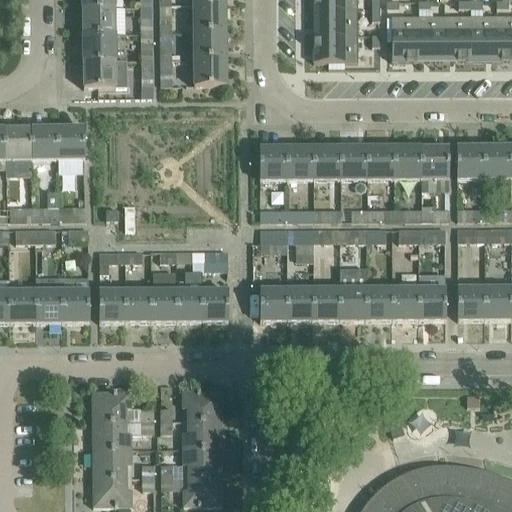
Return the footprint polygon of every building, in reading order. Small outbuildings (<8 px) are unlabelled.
[(115,12),(114,0),(82,0),(82,12),(115,12)] [(140,0),(141,11),(152,11),(151,0),(140,0)] [(171,0),(159,0),(159,10),(172,10),(171,0)] [(192,0),(193,10),(225,9),(225,0),(192,0)] [(357,0),(313,0),(313,14),(357,14),(357,0)] [(379,2),(372,2),(372,14),(380,14),(380,6),(379,2)] [(398,5),(386,5),(387,14),(398,13),(398,5)] [(418,6),(418,13),(430,13),(430,5),(418,6)] [(482,5),(470,5),(470,13),(482,13),(482,5)] [(497,5),(496,5),(496,13),(508,13),(508,5),(497,5)] [(193,36),(226,36),(225,9),(193,10),(193,36)] [(141,38),(152,38),(152,11),(141,11),(141,38)] [(115,12),(82,12),(83,39),(115,38),(115,12)] [(357,14),(313,14),(313,40),(357,40),(357,14)] [(159,20),(160,37),(172,37),(172,19),(159,20)] [(511,20),(496,21),(496,65),(511,64),(511,20)] [(418,21),(391,22),(391,66),(419,65),(418,21)] [(444,21),(418,21),(419,65),(444,65),(444,21)] [(470,21),(444,21),(444,65),(470,65),(470,21)] [(496,21),(470,21),(470,65),(496,65),(496,21)] [(226,36),(193,36),(194,63),(226,63),(226,36)] [(160,37),(160,64),(172,63),(172,37),(160,37)] [(115,64),(115,38),(83,39),(83,65),(115,64)] [(141,38),(141,64),(152,64),(152,38),(141,38)] [(380,39),(372,40),(372,51),(380,51),(380,39)] [(357,40),(313,40),(313,67),(358,67),(357,40)] [(160,64),(161,91),(171,91),(171,75),(184,74),(184,63),(172,64),(172,63),(160,64)] [(226,63),(194,63),(194,91),(226,90),(226,63)] [(115,64),(83,65),(84,92),(116,92),(115,64)] [(152,64),(141,64),(142,91),(153,91),(152,64)] [(31,132),(5,133),(5,165),(31,165),(31,132)] [(57,132),(31,132),(31,165),(57,164),(57,132)] [(57,164),(85,164),(84,132),(57,132),(57,164)] [(456,184),(484,184),(484,151),(456,151),(457,171),(456,184)] [(511,151),(484,151),(484,184),(511,183),(511,151)] [(260,185),(287,185),(287,152),(259,153),(260,185)] [(287,185),(314,185),(314,152),(287,152),(287,185)] [(314,185),(341,184),(340,152),(314,152),(314,185)] [(341,184),(367,184),(367,152),(340,152),(341,184)] [(367,184),(394,184),(394,152),(367,152),(367,184)] [(394,184),(421,184),(421,152),(394,152),(394,184)] [(448,184),(448,152),(421,152),(421,184),(448,184)] [(47,212),(32,212),(32,227),(59,226),(59,212),(59,196),(47,196),(47,212)] [(421,226),(421,199),(406,199),(407,214),(394,214),(394,226),(421,226)] [(449,226),(449,201),(445,201),(445,214),(434,214),(433,199),(421,199),(421,226),(449,226)] [(32,212),(5,212),(6,227),(32,227),(32,212)] [(85,212),(59,212),(59,226),(86,226),(85,212)] [(511,213),(485,214),(485,225),(511,224),(511,213)] [(106,226),(117,225),(117,214),(106,214),(106,226)] [(368,226),(368,214),(351,214),(351,226),(368,226)] [(394,226),(394,214),(368,214),(368,226),(394,226)] [(457,225),(485,225),(485,214),(457,214),(457,225)] [(287,226),(287,215),(260,215),(260,226),(287,226)] [(314,226),(314,215),(287,215),(287,226),(314,226)] [(314,226),(341,225),(341,215),(314,215),(314,226)] [(313,267),(313,260),(313,233),(293,233),(293,248),(296,248),(296,267),(313,267)] [(339,260),(339,248),(339,233),(313,233),(313,260),(339,260)] [(339,248),(365,248),(365,233),(339,233),(339,248)] [(385,248),(385,233),(365,233),(365,248),(385,248)] [(417,247),(417,233),(398,233),(398,247),(417,247)] [(417,247),(445,247),(445,233),(417,233),(417,247)] [(457,247),(484,247),(484,233),(457,233),(457,247)] [(490,247),(510,246),(510,233),(484,233),(484,247),(490,247)] [(0,234),(0,256),(9,256),(9,235),(0,234)] [(36,259),(36,248),(36,234),(15,234),(15,248),(24,248),(25,259),(36,259)] [(36,234),(36,248),(55,248),(54,234),(36,234)] [(88,260),(88,248),(88,234),(68,234),(61,234),(62,261),(88,260)] [(286,257),(286,234),(260,234),(260,257),(286,257)] [(176,295),(176,327),(203,327),(203,295),(203,278),(202,256),(192,256),(192,276),(184,277),(184,289),(179,289),(179,295),(176,295)] [(228,277),(228,282),(234,282),(234,257),(228,257),(228,256),(202,256),(203,278),(228,277)] [(120,268),(125,268),(125,257),(99,257),(99,279),(121,278),(120,268)] [(150,257),(142,257),(125,257),(125,268),(142,268),(142,270),(150,270),(150,257)] [(159,257),(159,268),(177,268),(177,257),(159,257)] [(151,295),(151,327),(176,327),(176,295),(176,277),(153,277),(153,295),(151,295)] [(62,295),(62,327),(89,327),(89,282),(62,283),(62,295)] [(340,326),(366,325),(366,293),(339,294),(340,326)] [(366,325),(392,325),(392,293),(366,293),(366,325)] [(392,325),(418,325),(418,293),(392,293),(392,325)] [(445,293),(418,293),(418,325),(445,325),(445,293)] [(457,325),(484,325),(484,293),(457,293),(457,325)] [(484,325),(511,325),(510,293),(484,293),(484,325)] [(260,326),(287,326),(287,294),(260,294),(260,326)] [(287,326),(313,326),(313,294),(287,294),(287,326)] [(313,326),(340,326),(339,294),(313,294),(313,326)] [(0,295),(0,327),(9,328),(9,296),(0,295)] [(36,296),(36,328),(62,327),(62,295),(36,296)] [(125,296),(125,327),(151,327),(151,295),(125,296)] [(203,295),(203,327),(228,326),(228,295),(203,295)] [(9,296),(9,328),(36,328),(36,296),(9,296)] [(99,296),(99,327),(125,327),(125,296),(99,296)] [(221,425),(221,417),(221,396),(182,396),(183,413),(188,413),(188,425),(221,425)] [(92,426),(126,426),(126,414),(131,414),(131,397),(92,397),(92,426)] [(161,425),(172,425),(171,412),(161,412),(161,425)] [(142,413),(142,426),(153,426),(152,413),(142,413)] [(172,438),(172,425),(161,425),(161,438),(172,438)] [(221,453),(221,425),(188,425),(188,438),(183,438),(183,453),(221,453)] [(126,438),(126,426),(92,426),(93,434),(93,454),(131,454),(131,438),(126,438)] [(153,426),(142,426),(142,439),(153,438),(153,426)] [(221,453),(183,453),(183,469),(188,469),(188,482),(222,481),(221,453)] [(131,469),(131,454),(93,454),(93,482),(126,482),(126,469),(131,469)] [(143,469),(143,482),(153,482),(153,469),(143,469)] [(161,482),(172,482),(172,469),(161,469),(161,482)] [(511,511),(511,485),(502,481),(479,475),(455,472),(432,472),(417,475),(404,480),(389,488),(376,498),(365,511),(364,511),(511,511)] [(222,481),(188,482),(188,494),(183,494),(183,511),(222,511),(222,481)] [(132,511),(132,495),(126,495),(126,482),(93,482),(93,511),(132,511)] [(153,482),(143,482),(144,496),(154,495),(153,482)] [(172,494),(172,482),(161,482),(161,494),(172,494)]
